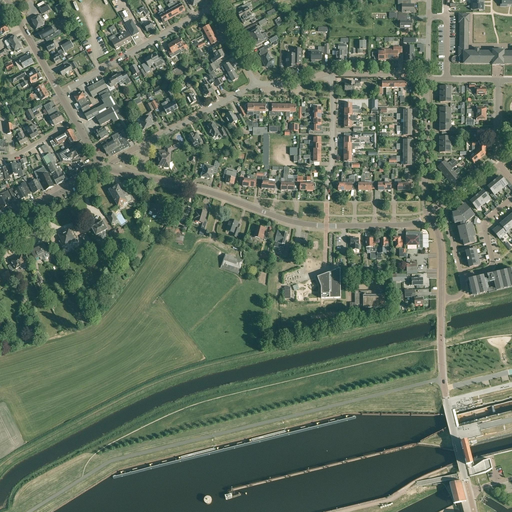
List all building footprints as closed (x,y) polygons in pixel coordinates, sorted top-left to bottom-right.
[(174,3),(171,0),(169,1),(169,2),(170,4),(168,5),(170,10),(174,17),(180,13),(174,3)] [(402,12),(414,12),(414,4),(408,4),(408,1),(401,1),(401,4),(402,4),(402,12)] [(174,3),(180,13),(185,10),(181,4),(178,5),(176,2),(174,3)] [(240,18),(241,18),(250,13),(247,7),(251,6),(249,3),(249,2),(243,5),(244,6),(244,5),(245,8),(237,12),(240,18)] [(39,10),(42,15),(50,10),(47,5),(39,10)] [(138,14),(140,18),(148,13),(146,9),(145,7),(139,9),(141,12),(138,14)] [(158,14),(163,23),(169,20),(165,13),(163,9),(159,11),(160,13),(158,14)] [(165,13),(169,20),(174,17),(170,10),(165,13)] [(241,18),(244,24),(251,20),(252,23),(256,21),(255,21),(254,18),(253,19),(250,13),(241,18)] [(492,65),(498,65),(504,65),(503,65),(503,64),(511,64),(511,52),(503,53),(503,51),(502,51),(507,51),(507,49),(498,49),(489,49),(489,51),(494,51),(493,51),(493,52),(489,52),(489,53),(490,53),(490,55),(478,55),(478,53),(479,53),(480,53),(480,52),(479,52),(479,49),(475,49),(475,52),(468,52),(468,23),(469,23),(469,15),(459,14),(459,23),(460,23),(460,48),(459,48),(459,56),(464,56),(464,64),(492,64),(492,65)] [(33,24),(34,26),(35,28),(36,29),(44,25),(42,23),(45,22),(44,21),(41,15),(31,20),(32,21),(31,22),(32,24),(33,24)] [(126,24),(133,36),(139,33),(132,20),(126,24)] [(145,22),(146,25),(144,26),(147,32),(154,28),(151,22),(149,20),(145,22)] [(0,35),(1,35),(1,36),(9,31),(7,28),(7,26),(6,26),(5,25),(0,28),(0,35)] [(203,29),(206,34),(212,31),(209,25),(204,28),(203,26),(199,29),(200,31),(203,29)] [(251,41),(261,35),(259,32),(261,31),(259,26),(254,29),(255,31),(248,34),(250,37),(250,38),(251,41)] [(42,32),(39,34),(42,40),(54,33),(51,27),(44,31),(44,30),(41,31),(42,32)] [(120,31),(122,35),(127,44),(132,40),(127,32),(124,33),(122,30),(120,31)] [(206,34),(209,40),(215,36),(212,31),(206,34)] [(264,34),(261,35),(251,41),(252,43),(253,43),(255,46),(257,45),(258,47),(261,45),(261,43),(267,40),(264,34)] [(122,35),(116,38),(121,46),(127,44),(122,35)] [(18,42),(18,41),(15,36),(5,41),(5,42),(7,48),(18,42)] [(209,40),(212,45),(218,42),(215,36),(209,40)] [(111,41),(116,49),(121,46),(116,38),(111,41)] [(48,51),(49,52),(56,48),(56,49),(59,47),(57,43),(56,43),(55,40),(45,46),(47,49),(48,51)] [(62,49),(72,44),(70,40),(60,46),(62,49)] [(174,43),(178,50),(183,47),(185,49),(187,48),(185,43),(182,45),(179,40),(174,43)] [(20,44),(18,41),(18,42),(7,48),(8,50),(12,48),(14,51),(16,50),(18,52),(21,50),(20,48),(22,47),(21,46),(20,44)] [(357,45),(357,54),(363,54),(363,50),(366,49),(366,41),(359,41),(359,45),(357,45)] [(168,53),(171,57),(173,56),(172,53),(178,50),(174,43),(170,45),(168,46),(171,51),(168,53)] [(74,47),(72,44),(62,49),(58,52),(59,54),(52,57),(54,60),(53,61),(54,62),(55,62),(55,63),(65,58),(63,54),(65,53),(65,52),(71,48),(74,47)] [(336,61),(343,61),(343,55),(347,55),(347,45),(338,45),(338,47),(338,50),(335,51),(333,51),(333,55),(336,55),(336,61)] [(107,56),(111,54),(106,46),(102,48),(107,56)] [(267,50),(265,47),(259,50),(260,53),(259,53),(263,60),(262,60),(266,67),(274,67),(274,59),(273,59),(270,57),(266,50),(267,50)] [(308,51),(308,56),(311,56),(311,61),(311,62),(312,62),(314,62),(315,61),(321,60),(321,54),(321,47),(318,47),(318,51),(316,51),(308,51)] [(384,59),(388,59),(398,59),(398,53),(401,53),(402,47),(393,47),(393,49),(388,49),(385,49),(385,48),(381,48),(381,51),(378,51),(378,61),(384,61),(384,59)] [(405,47),(405,61),(413,61),(413,47),(405,47)] [(287,68),(296,68),(296,64),(301,64),(301,49),(295,49),(295,54),(289,54),(289,59),(287,59),(287,68)] [(212,60),(213,63),(215,62),(226,56),(222,50),(218,52),(216,50),(213,52),(216,58),(212,60)] [(150,57),(156,68),(164,63),(162,59),(161,57),(158,59),(156,54),(155,54),(154,54),(152,55),(150,57)] [(24,69),(34,63),(30,55),(26,57),(20,59),(21,60),(15,63),(20,71),(24,69)] [(156,68),(150,57),(148,58),(147,58),(146,59),(145,60),(146,63),(141,65),(146,74),(151,71),(149,67),(152,65),(154,69),(156,68)] [(62,75),(63,76),(66,74),(67,75),(69,74),(69,72),(72,70),(71,69),(73,68),(74,70),(78,67),(75,62),(71,64),(69,65),(60,70),(60,71),(59,72),(61,75),(62,75)] [(206,68),(208,71),(214,67),(217,65),(215,62),(213,63),(212,63),(213,64),(206,68)] [(228,74),(233,71),(229,63),(221,67),(223,71),(226,70),(228,74)] [(143,69),(139,71),(136,65),(133,67),(132,66),(131,67),(131,68),(130,68),(134,75),(133,76),(135,79),(141,76),(143,79),(145,78),(146,79),(147,78),(147,77),(143,69)] [(27,75),(29,79),(39,74),(37,69),(33,71),(33,72),(27,75)] [(10,79),(13,83),(19,80),(26,76),(24,71),(10,79)] [(229,76),(232,82),(238,79),(233,71),(228,74),(226,75),(227,77),(229,76)] [(120,73),(115,76),(118,83),(122,81),(123,83),(125,82),(126,85),(131,83),(127,75),(122,77),(120,73)] [(29,79),(32,83),(38,80),(42,78),(39,74),(29,79)] [(118,83),(115,76),(109,79),(111,82),(106,85),(110,92),(115,89),(114,86),(116,84),(118,83)] [(216,80),(214,81),(217,87),(223,83),(221,80),(225,78),(224,76),(216,80)] [(100,98),(110,92),(102,80),(87,88),(93,98),(98,94),(100,98)] [(204,94),(206,97),(213,92),(207,80),(204,81),(207,86),(203,88),(206,93),(204,94)] [(344,87),(344,91),(354,91),(354,86),(360,86),(360,82),(347,82),(347,83),(345,84),(345,87),(344,87)] [(379,84),(379,94),(382,94),(382,88),(388,88),(388,82),(382,82),(382,84),(379,84)] [(35,97),(46,91),(43,85),(35,89),(37,93),(34,95),(34,96),(35,97)] [(476,95),(486,95),(486,92),(486,88),(475,88),(475,85),(469,85),(469,86),(466,86),(466,91),(474,91),(474,95),(476,95)] [(440,103),(451,103),(451,87),(441,87),(440,94),(439,94),(439,96),(440,96),(440,103)] [(41,98),(42,101),(50,96),(46,91),(35,97),(37,100),(41,98)] [(185,95),(191,105),(197,101),(191,91),(185,95)] [(81,108),(83,112),(91,108),(90,106),(92,104),(86,93),(83,95),(81,92),(77,94),(77,95),(74,96),(78,102),(81,108)] [(99,115),(117,105),(110,92),(100,98),(104,104),(94,110),(85,116),(88,121),(99,114),(99,115)] [(164,109),(167,114),(178,108),(175,103),(171,105),(168,99),(166,100),(167,102),(162,104),(164,109)] [(44,106),(55,126),(64,121),(59,113),(52,101),(44,106)] [(146,105),(150,113),(154,110),(150,103),(146,105)] [(247,114),(253,114),(253,104),(247,104),(246,105),(245,105),(245,106),(245,107),(245,108),(245,109),(246,109),(247,109),(247,114)] [(278,116),(278,105),(272,104),(272,112),(269,112),(269,116),(275,116),(278,116)] [(119,120),(123,117),(117,105),(99,115),(100,115),(96,117),(101,125),(111,119),(114,123),(119,120)] [(314,111),(314,113),(321,113),(321,107),(321,105),(310,105),(310,107),(314,107),(314,111)] [(11,106),(6,109),(11,117),(15,115),(11,106)] [(238,108),(243,118),(246,116),(241,107),(238,108)] [(31,109),(26,112),(30,121),(35,118),(31,109)] [(147,117),(143,119),(148,127),(149,127),(150,127),(151,126),(154,124),(152,120),(153,119),(150,113),(146,116),(147,117)] [(225,116),(234,132),(237,130),(234,125),(233,125),(232,123),(238,120),(235,116),(234,116),(232,113),(229,114),(229,113),(224,116),(225,116)] [(238,116),(244,127),(247,126),(240,115),(238,116)] [(121,124),(122,126),(118,129),(120,132),(129,126),(126,122),(123,117),(119,120),(122,124),(121,124)] [(137,121),(142,130),(145,129),(146,129),(147,128),(148,127),(143,119),(140,120),(139,119),(137,121)] [(219,134),(221,139),(227,136),(222,128),(219,130),(217,128),(216,128),(213,123),(211,124),(211,123),(210,124),(209,124),(208,124),(208,125),(207,126),(209,129),(208,130),(210,134),(211,133),(213,138),(219,134)] [(310,125),(310,126),(310,131),(309,131),(309,134),(316,134),(316,131),(321,131),(321,125),(310,125)] [(29,134),(32,139),(38,135),(36,130),(37,130),(35,126),(27,130),(29,134)] [(115,135),(123,150),(130,146),(127,141),(135,137),(129,126),(120,132),(117,133),(115,135)] [(95,133),(99,141),(109,136),(104,127),(95,133)] [(18,140),(21,145),(27,141),(25,136),(24,136),(22,132),(20,128),(16,130),(19,136),(16,137),(18,140)] [(253,136),(263,136),(263,134),(267,134),(267,128),(253,128),(249,128),(249,131),(253,131),(253,136)] [(477,134),(477,138),(486,138),(486,137),(486,134),(486,130),(477,131),(477,128),(470,128),(470,131),(475,131),(475,134),(477,134)] [(50,142),(53,148),(67,139),(74,135),(71,130),(50,142)] [(189,136),(194,147),(202,142),(196,133),(195,133),(192,135),(191,134),(189,135),(189,136)] [(372,137),(372,143),(376,143),(376,134),(369,134),(364,134),(364,137),(369,137),(372,137)] [(67,139),(70,145),(77,141),(74,135),(67,139)] [(109,142),(116,154),(123,150),(115,135),(112,137),(114,141),(113,141),(113,140),(109,142)] [(440,153),(450,153),(451,138),(440,138),(440,144),(439,144),(439,146),(440,146),(440,153)] [(172,144),(175,149),(181,146),(178,140),(172,144)] [(110,152),(112,156),(116,154),(109,142),(107,144),(106,141),(102,144),(103,146),(104,150),(106,154),(110,152)] [(474,153),(479,159),(486,154),(486,146),(478,146),(478,143),(472,143),(472,151),(474,154),(474,153)] [(60,160),(62,163),(72,164),(70,160),(73,158),(74,159),(84,153),(80,144),(73,148),(73,149),(69,151),(67,148),(65,149),(62,151),(63,151),(62,151),(57,154),(60,160)] [(53,178),(57,185),(68,179),(64,173),(66,172),(61,162),(56,165),(52,158),(51,155),(45,145),(40,148),(38,149),(52,174),(54,177),(53,178)] [(163,168),(166,168),(169,168),(169,162),(170,162),(170,152),(174,150),(171,145),(165,148),(165,151),(159,151),(159,166),(164,166),(163,168)] [(469,158),(474,164),(479,159),(474,153),(474,154),(469,158)] [(309,164),(314,164),(314,162),(321,162),(321,155),(310,155),(310,156),(304,156),(303,159),(310,159),(309,164)] [(441,171),(443,172),(450,166),(451,166),(449,163),(448,164),(445,161),(438,167),(441,171)] [(15,163),(11,164),(14,175),(18,174),(19,177),(23,176),(21,165),(16,166),(15,163)] [(71,178),(78,174),(86,170),(82,163),(75,167),(72,168),(72,167),(67,169),(68,173),(71,178)] [(450,166),(443,172),(444,174),(447,178),(458,169),(454,172),(452,169),(456,166),(454,163),(451,166),(450,166)] [(7,168),(3,169),(6,180),(10,179),(9,176),(14,175),(11,164),(7,165),(7,168)] [(205,177),(211,179),(214,168),(205,165),(203,173),(202,173),(201,177),(205,178),(205,177)] [(34,172),(43,192),(54,187),(47,173),(44,167),(34,172)] [(226,183),(234,185),(237,171),(227,169),(225,170),(223,178),(227,179),(226,183)] [(458,169),(447,178),(447,179),(448,178),(449,179),(448,180),(452,184),(454,182),(455,183),(457,181),(457,180),(459,178),(457,175),(461,171),(458,169)] [(258,179),(259,179),(260,173),(257,172),(256,174),(254,174),(253,180),(250,179),(249,187),(255,188),(257,176),(258,176),(258,179)] [(261,188),(268,189),(269,181),(269,179),(266,179),(266,177),(263,176),(264,173),(260,173),(259,179),(259,182),(259,187),(261,187),(261,188)] [(336,184),(336,187),(338,187),(338,190),(344,190),(344,183),(345,183),(345,180),(345,176),(341,176),(341,183),(338,183),(338,184),(336,184)] [(300,190),(306,191),(307,181),(303,181),(303,177),(297,177),(297,183),(297,185),(300,185),(300,190)] [(306,191),(313,191),(313,190),(315,190),(315,184),(313,184),(313,181),(310,181),(310,177),(307,177),(307,181),(306,191)] [(507,185),(505,182),(500,177),(496,180),(503,188),(507,185)] [(344,183),(344,190),(351,190),(351,183),(355,183),(355,180),(345,180),(345,183),(344,183)] [(397,190),(404,190),(404,183),(401,183),(401,180),(395,180),(394,184),(398,184),(397,190)] [(492,184),(499,192),(503,188),(496,180),(492,184)] [(29,184),(34,193),(41,190),(37,181),(29,184)] [(23,186),(18,189),(23,198),(28,196),(26,193),(30,191),(25,182),(21,183),(23,186)] [(494,196),(499,192),(492,184),(487,187),(492,193),(494,196)] [(112,195),(118,206),(126,202),(129,203),(132,202),(133,199),(131,196),(128,195),(128,196),(124,189),(121,191),(118,186),(107,192),(109,196),(112,195)] [(12,188),(9,190),(14,200),(17,198),(19,201),(23,198),(18,189),(14,191),(12,188)] [(6,195),(2,197),(7,207),(11,205),(9,202),(13,200),(8,190),(5,192),(6,195)] [(483,191),(479,195),(486,203),(490,200),(483,191)] [(479,195),(475,198),(481,207),(486,203),(479,195)] [(481,207),(475,198),(470,202),(477,210),(481,207)] [(153,215),(163,218),(166,207),(156,205),(152,204),(150,211),(154,212),(153,215)] [(462,237),(464,246),(474,243),(473,238),(475,237),(471,224),(468,225),(468,223),(465,224),(465,221),(466,223),(474,216),(470,211),(468,213),(466,211),(469,209),(465,205),(457,211),(458,213),(452,214),(453,216),(451,216),(453,222),(454,222),(454,224),(460,223),(461,227),(458,228),(460,238),(462,237)] [(199,235),(203,236),(207,222),(204,221),(207,212),(199,210),(198,213),(196,212),(194,219),(196,220),(196,221),(203,223),(199,235)] [(107,217),(111,224),(117,220),(113,213),(107,217)] [(164,224),(171,226),(173,219),(166,217),(164,224)] [(231,236),(237,238),(240,229),(237,228),(238,223),(230,220),(226,231),(232,233),(231,236)] [(500,224),(500,225),(507,233),(507,232),(511,229),(504,221),(500,224)] [(92,228),(96,236),(107,230),(103,222),(92,228)] [(507,233),(500,225),(493,231),(499,239),(507,233)] [(170,231),(169,234),(176,236),(176,233),(185,236),(186,232),(168,226),(166,230),(170,231)] [(254,237),(266,240),(268,233),(264,231),(264,228),(257,226),(254,237)] [(59,242),(62,247),(77,239),(72,229),(59,235),(62,240),(59,242)] [(111,236),(116,243),(121,240),(116,233),(115,230),(109,233),(111,236)] [(283,234),(278,233),(275,242),(274,247),(279,248),(280,247),(283,248),(284,245),(287,234),(283,233),(283,234)] [(406,249),(406,254),(418,254),(418,250),(421,250),(422,248),(422,235),(421,233),(406,233),(406,238),(406,249)] [(80,237),(86,247),(91,244),(86,234),(80,237)] [(352,245),(352,250),(360,250),(360,245),(358,245),(358,238),(350,238),(350,245),(352,245)] [(370,259),(377,259),(377,249),(376,249),(376,243),(373,243),(373,239),(369,239),(369,238),(367,238),(367,239),(366,239),(366,248),(366,250),(370,250),(370,259)] [(377,259),(377,261),(381,261),(381,254),(386,253),(386,251),(389,251),(389,249),(389,243),(388,243),(388,240),(386,240),(386,239),(385,239),(384,238),(383,238),(382,239),(381,239),(381,247),(379,247),(379,249),(377,249),(377,259)] [(395,242),(396,248),(402,248),(402,240),(400,240),(400,238),(393,238),(393,242),(395,242)] [(43,259),(45,263),(47,261),(44,256),(45,255),(44,254),(47,253),(43,245),(37,248),(43,259)] [(41,260),(43,259),(37,248),(31,252),(35,259),(38,257),(39,259),(40,258),(41,260)] [(220,268),(238,274),(243,260),(225,254),(220,268)] [(8,266),(11,272),(15,270),(20,267),(21,270),(27,267),(22,256),(11,262),(12,264),(8,266)] [(408,272),(408,274),(410,274),(410,271),(417,271),(417,263),(406,264),(406,272),(408,272)] [(486,283),(489,293),(511,287),(511,268),(493,274),(487,275),(489,282),(486,283)] [(321,287),(321,298),(340,298),(340,269),(330,272),(317,277),(321,287)] [(5,279),(8,285),(12,283),(9,277),(10,276),(8,271),(1,275),(4,280),(5,279)] [(473,296),(487,293),(483,277),(469,280),(472,280),(473,283),(469,284),(471,292),(475,291),(476,295),(473,296)] [(411,297),(412,305),(415,305),(423,305),(422,298),(414,299),(414,297),(415,297),(415,290),(405,291),(405,298),(411,297)] [(363,308),(376,308),(385,308),(385,295),(382,295),(382,291),(355,291),(355,303),(355,307),(363,307),(363,308)] [(350,303),(350,315),(376,314),(376,308),(363,308),(363,307),(355,307),(355,303),(350,303)] [(469,467),(471,478),(484,475),(490,471),(488,459),(481,461),(482,464),(473,466),(467,441),(461,443),(466,465),(471,463),(472,466),(469,467)] [(449,484),(454,504),(466,501),(461,481),(449,484)]
